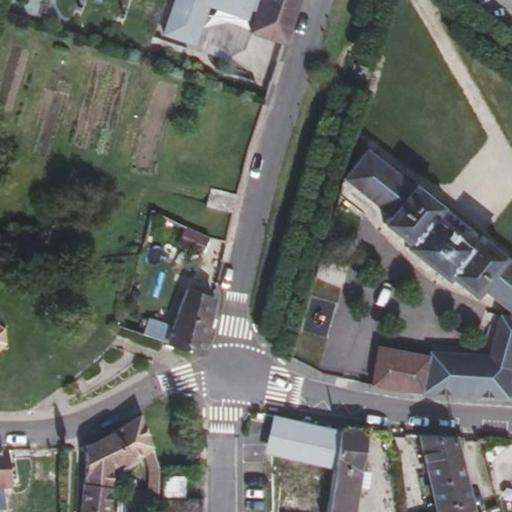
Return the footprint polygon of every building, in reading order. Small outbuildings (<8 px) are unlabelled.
[(245,20),(251,0),(170,0),(159,36),(194,47),(207,8),(245,20)] [(432,218),(440,208),(367,149),(344,176),(389,213),(382,222),(408,242),(405,247),(444,277),(448,276),(471,295),(473,295),(479,287),(504,307),(503,315),(503,327),(491,326),(489,358),(430,353),(429,357),(422,391),(508,398),(510,382),(511,382),(511,267),(475,237),(467,247),(432,218)] [(197,254),(205,236),(181,225),(173,243),(197,254)] [(199,353),(213,299),(185,290),(172,328),(154,313),(145,323),(168,343),(199,353)] [(503,327),(503,315),(491,315),(491,326),(503,327)] [(422,391),(429,357),(380,346),(371,385),(383,387),(403,390),(422,391)] [(352,511),(354,494),(361,430),(336,429),(325,511),(352,511)] [(472,511),(469,505),(465,486),(455,437),(419,435),(438,509),(438,511),(472,511)] [(105,511),(109,466),(126,452),(106,441),(103,438),(102,440),(84,446),(80,511),(105,511)] [(184,496),(185,476),(164,475),(164,489),(163,496),(184,496)]
